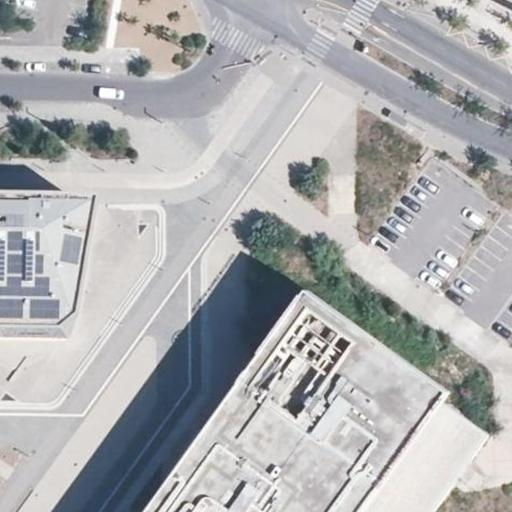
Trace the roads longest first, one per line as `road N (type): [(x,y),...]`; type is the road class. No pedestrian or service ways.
road 1 (residential): [(261,8),(230,56),(191,89),(0,89)]
road 2 (secondary): [(261,8),(511,148)]
road 3 (secondary): [(511,92),(356,0)]
